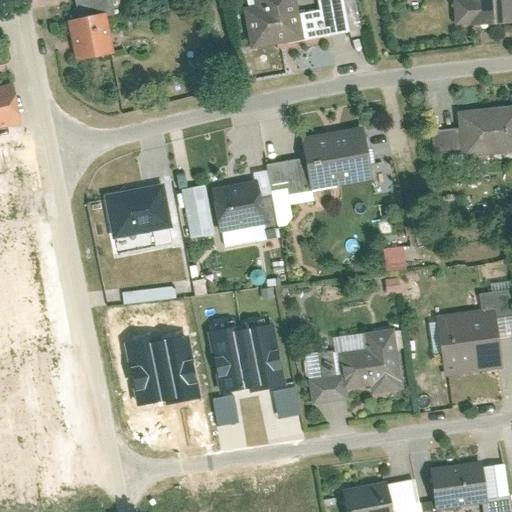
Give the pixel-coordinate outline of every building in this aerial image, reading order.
[(253,0),(254,3),(241,6),(249,51),(305,40),(299,12),(296,0),(253,0)] [(299,12),(305,40),(354,30),(347,0),(317,0),(320,8),(299,12)] [(511,0),(451,0),(453,25),(511,21),(511,0)] [(110,10),(72,18),(79,59),(119,50),(110,10)] [(0,126),(27,122),(19,82),(0,85),(0,126)] [(511,103),(462,110),(464,126),(467,148),(468,155),(511,150),(511,103)] [(367,124),(306,135),(310,156),(316,189),(378,177),(367,124)] [(464,126),(435,130),(438,151),(467,148),(464,126)] [(270,162),(271,167),(281,226),(291,225),(297,216),(295,203),(318,200),(316,189),(310,156),(270,162)] [(256,169),(258,179),(262,178),(271,223),(268,223),(269,228),(281,226),(271,167),(256,169)] [(258,179),(214,187),(223,230),(268,223),(271,223),(262,178),(258,179)] [(166,182),(109,193),(116,237),(177,225),(166,182)] [(208,184),(185,188),(194,239),(218,235),(208,184)] [(406,247),(384,248),(385,263),(407,262),(406,247)] [(418,274),(390,278),(392,295),(421,291),(418,274)] [(173,286),(121,293),(123,304),(174,297),(173,286)] [(511,287),(483,292),(485,309),(497,307),(499,316),(511,314),(511,287)] [(485,309),(441,314),(449,374),(507,366),(499,316),(497,307),(485,309)] [(375,384),(377,392),(408,387),(398,326),(369,330),(372,347),(343,351),(346,372),(348,388),(375,384)] [(280,388),(271,327),(241,331),(249,389),(250,393),(280,388)] [(240,328),(214,332),(223,393),(249,389),(241,331),(240,328)] [(336,335),(339,349),(343,348),(343,351),(372,347),(369,330),(336,335)] [(310,353),(314,376),(346,372),(343,351),(343,348),(339,349),(310,353)] [(348,388),(346,372),(314,376),(317,403),(349,397),(348,388)] [(296,389),(270,391),(272,418),(297,416),(296,389)] [(215,427),(237,423),(232,395),(210,399),(215,427)] [(486,461),(434,469),(441,508),(492,500),(486,461)] [(396,511),(391,480),(346,488),(351,511),(396,511)]
